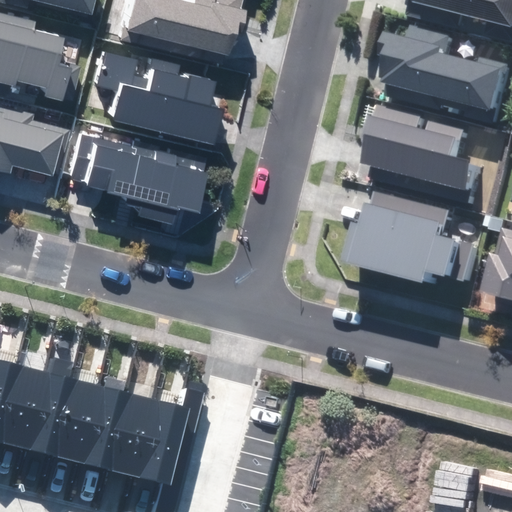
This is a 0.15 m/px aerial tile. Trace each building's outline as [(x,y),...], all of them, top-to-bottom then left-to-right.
[(118,31),(218,55),(224,34),(227,21),(233,23),(238,0),(124,0),(120,19),(121,19),(118,31)] [(412,17),(511,41),(511,0),(415,0),(415,3),(412,17)] [(40,84),(68,91),(76,58),(51,51),(58,26),(31,19),(33,12),(0,4),(0,70),(7,73),(9,67),(42,75),(40,84)] [(467,115),(500,123),(511,75),(511,64),(486,59),(485,63),(453,55),(458,36),(419,27),(416,41),(397,36),(389,66),(397,68),(395,75),(392,86),(470,105),(467,115)] [(199,130),(207,132),(210,119),(215,97),(203,94),(209,69),(184,63),(183,68),(173,66),(175,58),(150,52),(143,79),(127,76),(133,50),(101,43),(87,101),(106,106),(105,108),(157,120),(156,123),(198,134),(199,130)] [(0,160),(5,161),(7,155),(36,162),(55,167),(66,122),(28,113),(30,106),(0,98),(0,160)] [(377,181),(475,205),(485,166),(462,161),(469,134),(436,126),(434,133),(425,131),(428,117),(386,106),(376,146),(380,147),(377,157),(375,168),(380,169),(377,181)] [(132,203),(167,212),(172,194),(192,199),(203,152),(168,144),(167,148),(158,146),(161,137),(131,129),(129,138),(114,134),(113,137),(103,135),(104,130),(77,124),(66,169),(82,173),(82,175),(88,176),(119,184),(117,193),(133,197),(132,203)] [(439,281),(442,271),(473,279),(483,242),(450,233),(457,207),(382,188),(378,206),(373,222),(368,221),(357,260),(439,281)] [(511,303),(511,305),(511,304),(511,229),(510,229),(493,296),(511,300),(511,303)] [(0,356),(0,420),(15,361),(0,356)] [(15,361),(0,420),(0,439),(23,445),(42,367),(15,361)] [(42,367),(23,445),(50,452),(70,374),(42,367)] [(70,374),(50,452),(77,459),(97,381),(70,374)] [(179,401),(159,479),(151,511),(153,511),(168,511),(201,380),(185,376),(179,401)] [(97,381),(77,459),(105,466),(124,388),(97,381)] [(124,388),(105,466),(132,472),(151,394),(124,388)] [(151,394),(132,472),(159,479),(179,401),(151,394)] [(447,462),(439,495),(474,503),(482,470),(447,462)]
